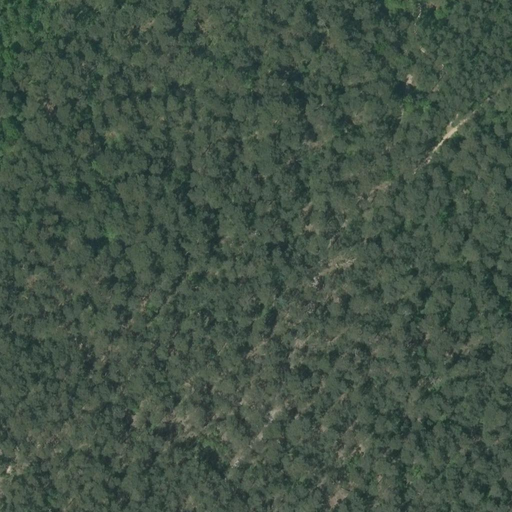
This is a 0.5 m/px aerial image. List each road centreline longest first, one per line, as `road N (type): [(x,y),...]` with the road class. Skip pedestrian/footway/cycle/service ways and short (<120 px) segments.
road 1 (track): [(0,275),(76,339),(270,415)]
road 2 (track): [(380,183),(325,240),(270,415)]
road 3 (track): [(270,415),(340,416),(398,511)]
road 4 (track): [(511,72),(380,183)]
